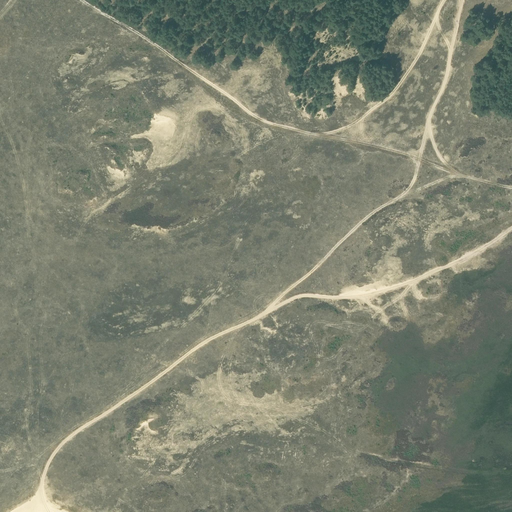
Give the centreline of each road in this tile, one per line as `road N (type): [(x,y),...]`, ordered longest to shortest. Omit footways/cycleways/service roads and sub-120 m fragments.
road 1 (track): [(48,511),(43,478),(64,441),(202,344),(299,296),(360,296),(407,283),(511,228)]
road 2 (track): [(267,311),(409,188),(444,84),(461,0)]
road 3 (track): [(312,134),(262,121),(81,0)]
road 4 (track): [(511,188),(312,134)]
road 5 (track): [(312,134),(352,125),(391,94),(444,0)]
